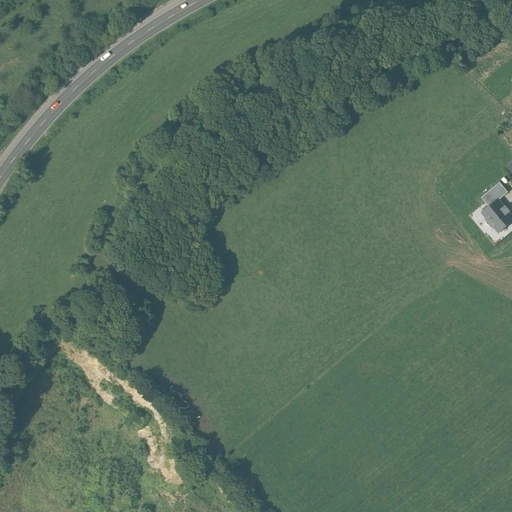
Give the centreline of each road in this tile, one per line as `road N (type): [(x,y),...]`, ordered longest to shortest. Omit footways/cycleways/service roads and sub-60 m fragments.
road 1 (track): [(219,472),(221,455),(511,216)]
road 2 (secondary): [(197,0),(82,80),(0,177)]
